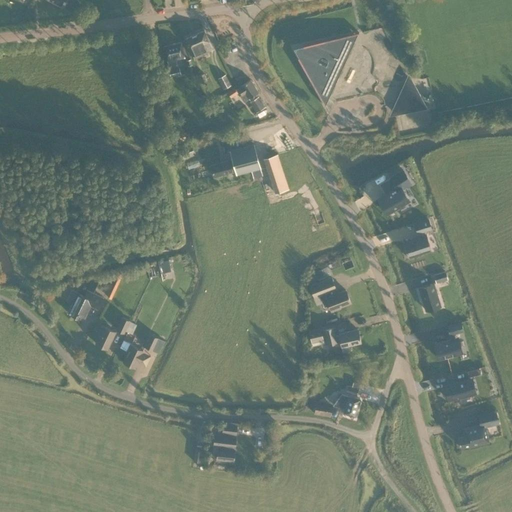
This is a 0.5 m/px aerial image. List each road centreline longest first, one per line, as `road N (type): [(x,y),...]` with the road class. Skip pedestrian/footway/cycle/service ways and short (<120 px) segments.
road 1 (unclassified): [(0,300),(106,391),(162,408),(367,434),(402,356)]
road 2 (tertiary): [(402,356),(359,233),(252,66),(240,6)]
road 3 (tertiary): [(453,511),(402,356)]
road 4 (tertiary): [(150,18),(0,38)]
